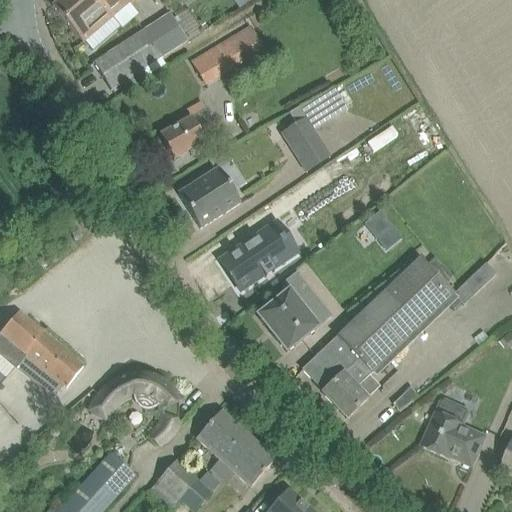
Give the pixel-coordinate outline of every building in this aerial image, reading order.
[(112,18),(97,0),(60,0),(52,7),(83,43),(112,18)] [(97,0),(112,18),(133,0),(97,0)] [(170,15),(143,32),(161,60),(188,42),(170,15)] [(249,27),(191,62),(198,73),(206,85),(263,50),(249,27)] [(143,32),(110,54),(93,64),(111,92),(161,60),(143,32)] [(204,112),(178,127),(160,136),(174,160),(205,143),(197,130),(210,123),(204,112)] [(408,116),(351,154),(364,173),(385,158),(386,160),(421,137),(408,116)] [(281,134),(293,153),(317,138),(305,119),(281,134)] [(57,148),(46,154),(54,168),(65,162),(57,148)] [(218,169),(178,195),(200,230),(240,205),(218,169)] [(364,223),(387,251),(402,239),(380,211),(364,223)] [(276,225),(219,263),(240,292),(296,254),(276,225)] [(336,338),(337,338),(302,371),(323,393),(343,376),(358,361),(371,375),(454,296),(419,259),(336,338)] [(486,265),(466,285),(475,295),(496,275),(486,265)] [(287,293),(257,317),(286,354),(317,329),(300,307),(313,297),(296,275),(282,287),(287,293)] [(0,374),(4,378),(13,367),(24,354),(25,355),(43,334),(18,313),(5,329),(0,335),(0,334),(0,374)] [(43,334),(25,355),(39,367),(52,378),(65,389),(70,383),(83,368),(43,334)] [(366,400),(379,388),(368,377),(371,375),(358,361),(343,376),(323,393),(322,394),(346,420),(367,401),(366,400)] [(92,406),(89,412),(105,420),(107,415),(111,411),(115,407),(120,404),(125,401),(130,400),(131,403),(133,406),(136,408),(139,410),(143,411),(146,411),(150,410),(153,409),(155,406),(157,407),(158,409),(159,410),(160,411),(160,413),(161,412),(172,406),(172,405),(177,402),(180,403),(180,400),(178,400),(176,395),(173,391),(169,387),(165,384),(160,381),(155,379),(150,379),(143,378),(136,378),(130,379),(123,381),(117,383),(111,387),(106,391),(101,395),(96,400),(92,406)] [(2,380),(0,382),(0,417),(20,398),(2,380)] [(412,388),(393,404),(400,413),(420,398),(412,388)] [(446,402),(442,403),(422,448),(449,461),(451,457),(461,462),(460,463),(473,469),(487,436),(465,426),(469,415),(467,412),(446,402)] [(221,413),(207,427),(196,440),(219,461),(220,462),(245,435),(221,413)] [(151,436),(149,437),(158,448),(162,446),(165,443),(168,441),(171,438),(173,435),(176,431),(178,428),(179,424),(162,417),(161,420),(160,423),(159,425),(158,427),(157,430),(155,432),(153,434),(151,436)] [(220,462),(219,461),(210,470),(226,485),(235,476),(250,489),(275,462),(245,435),(220,462)] [(511,445),(508,453),(500,472),(511,476),(511,445)] [(110,455),(58,511),(102,511),(134,477),(110,455)] [(157,482),(181,503),(199,483),(175,462),(157,482)] [(199,483),(181,503),(191,511),(193,511),(218,484),(206,473),(199,483)] [(0,482),(0,492),(1,490),(6,492),(8,487),(0,482)] [(310,511),(289,492),(275,507),(270,511),(310,511)]
